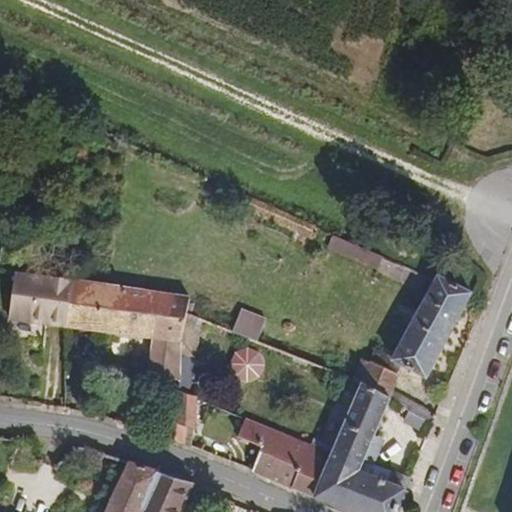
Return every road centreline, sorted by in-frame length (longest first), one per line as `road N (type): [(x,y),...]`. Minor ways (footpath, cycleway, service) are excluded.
road 1 (tertiary): [(297,511),(187,468),(0,419)]
road 2 (residential): [(419,511),(511,275)]
